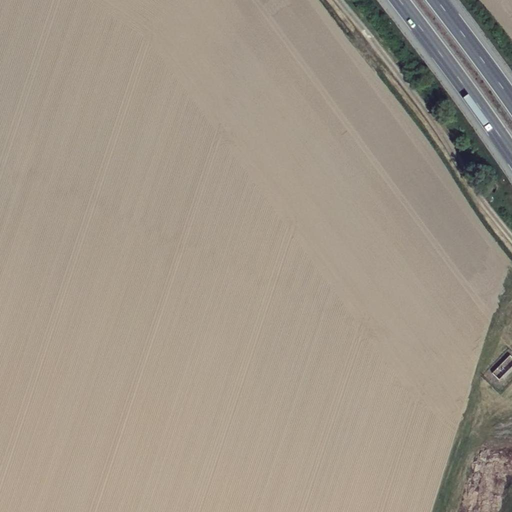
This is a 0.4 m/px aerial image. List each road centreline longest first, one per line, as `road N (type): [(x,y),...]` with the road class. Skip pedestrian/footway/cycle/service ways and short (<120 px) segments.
road 1 (track): [(511,240),(336,0)]
road 2 (trunk): [(399,0),(511,153)]
road 3 (trunk): [(511,102),(436,0)]
